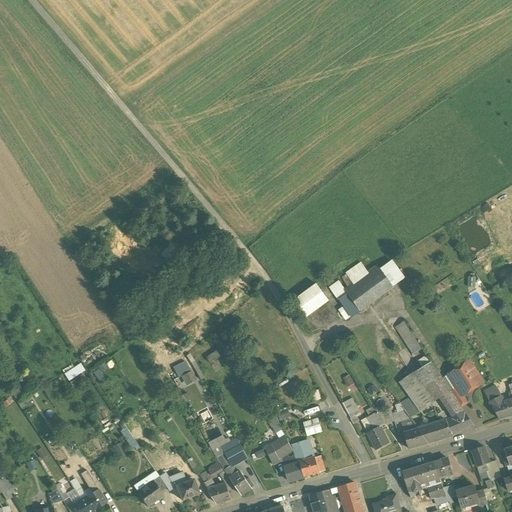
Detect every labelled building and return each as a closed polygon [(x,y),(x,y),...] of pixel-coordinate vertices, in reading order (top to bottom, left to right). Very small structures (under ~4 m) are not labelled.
[(393,287),(404,279),(392,262),(381,270),(393,287)] [(351,292),(381,270),(378,266),(368,273),(361,264),(341,278),(351,292)] [(351,292),(348,294),(360,311),(393,287),(381,270),(351,292)] [(348,294),(339,282),(330,289),(343,308),(339,311),(345,320),(346,319),(349,317),(350,319),(360,311),(348,294)] [(294,304),(306,320),(327,304),(315,288),(294,304)] [(431,364),(404,322),(396,328),(424,368),(431,364)] [(206,357),(214,369),(224,362),(216,350),(206,357)] [(192,357),(175,365),(185,386),(202,378),(192,357)] [(68,380),(85,371),(81,363),(64,373),(68,380)] [(469,363),(449,375),(458,388),(462,395),(462,394),(475,386),(476,387),(484,383),(472,363),(469,363)] [(442,379),(431,364),(424,368),(409,377),(423,395),(430,405),(442,397),(450,391),(442,379)] [(98,369),(95,371),(99,382),(103,380),(98,369)] [(350,374),(344,378),(349,386),(355,383),(350,374)] [(458,388),(449,375),(442,379),(450,391),(451,392),(458,388)] [(423,395),(409,377),(400,382),(410,397),(420,411),(430,405),(423,395)] [(458,388),(451,392),(462,408),(468,404),(462,394),(462,395),(458,388)] [(501,397),(496,388),(488,392),(490,394),(487,396),(490,402),(501,397)] [(451,392),(450,391),(442,397),(455,419),(464,411),(462,408),(451,392)] [(410,397),(400,404),(402,408),(404,411),(410,418),(420,411),(410,397)] [(505,405),(501,397),(490,402),(489,402),(499,420),(511,416),(505,405)] [(354,399),(345,404),(354,419),(362,414),(354,399)] [(391,409),(377,413),(384,426),(395,422),(392,414),(391,409)] [(404,411),(392,414),(395,422),(395,424),(401,422),(410,419),(410,418),(404,411)] [(445,418),(441,411),(436,414),(441,420),(445,418)] [(455,419),(446,423),(452,436),(474,426),(464,411),(455,419)] [(384,426),(377,413),(367,418),(372,427),(367,430),(368,433),(381,427),(384,426)] [(410,419),(401,422),(405,433),(418,429),(417,428),(417,429),(410,419)] [(318,420),(304,424),(308,435),(321,431),(318,420)] [(445,420),(417,428),(418,429),(428,444),(452,436),(446,423),(445,420)] [(151,434),(145,425),(142,427),(139,421),(132,425),(141,440),(151,434)] [(125,427),(119,431),(133,449),(139,445),(125,427)] [(368,433),(367,434),(376,451),(390,444),(381,427),(368,433)] [(405,433),(404,433),(409,449),(428,444),(418,429),(405,433)] [(294,456),(288,458),(287,454),(292,450),(290,444),(286,436),(272,445),(280,462),(283,460),(285,468),(296,464),(294,456)] [(238,439),(221,448),(225,454),(231,466),(232,465),(248,457),(238,439)] [(297,441),(290,444),(292,450),(299,448),(298,444),(297,441)] [(309,441),(298,444),(299,448),(303,462),(314,458),(309,441)] [(120,457),(127,453),(121,442),(113,446),(120,457)] [(272,445),(266,448),(273,465),(280,462),(272,445)] [(484,447),(472,451),(477,467),(486,465),(490,463),(484,447)] [(40,459),(46,456),(42,448),(36,451),(40,459)] [(511,448),(505,451),(506,453),(501,455),(505,468),(511,465),(511,448)] [(225,454),(217,458),(224,471),(232,466),(231,466),(225,454)] [(303,462),(300,463),(304,477),(319,473),(315,458),(303,462)] [(447,458),(433,463),(439,479),(452,475),(450,470),(452,469),(451,465),(449,466),(447,458)] [(187,463),(183,465),(184,467),(187,472),(189,475),(194,472),(187,463)] [(296,464),(285,468),(289,481),(304,477),(300,463),(296,464)] [(433,463),(420,467),(426,483),(439,479),(433,463)] [(219,464),(207,471),(211,477),(222,470),(219,464)] [(232,466),(224,471),(230,479),(237,474),(232,465),(231,466),(232,466)] [(486,465),(477,467),(479,475),(488,471),(486,465)] [(180,468),(170,473),(172,478),(187,472),(184,467),(180,468)] [(420,467),(402,472),(407,489),(419,485),(426,483),(420,467)] [(93,483),(86,471),(80,474),(87,486),(93,483)] [(237,474),(230,479),(241,495),(251,489),(250,487),(253,485),(248,478),(246,480),(240,473),(237,474)] [(207,475),(200,479),(203,483),(210,480),(207,475)] [(158,477),(152,481),(159,492),(166,487),(158,477)] [(191,478),(184,481),(185,483),(176,487),(181,501),(198,494),(192,480),(191,478)] [(439,479),(426,483),(429,494),(439,490),(439,491),(444,490),(439,479)] [(12,498),(1,480),(0,480),(0,491),(6,501),(12,498)] [(203,483),(203,484),(209,492),(215,490),(210,480),(203,483)] [(152,481),(137,492),(147,507),(162,496),(159,492),(152,481)] [(93,483),(87,486),(92,494),(98,490),(93,483)] [(363,511),(355,483),(339,488),(344,503),(345,503),(346,511),(363,511)] [(60,484),(54,487),(57,492),(63,489),(60,484)] [(419,485),(407,489),(411,499),(420,496),(418,490),(421,489),(419,485)] [(209,492),(208,492),(217,504),(231,500),(226,486),(215,490),(209,492)] [(454,487),(444,490),(446,495),(450,506),(454,504),(452,500),(458,498),(456,493),(454,487)] [(474,487),(456,493),(458,498),(461,509),(479,504),(480,503),(477,494),(474,487)] [(63,489),(57,492),(63,502),(64,502),(69,498),(63,489)] [(92,494),(85,497),(94,511),(106,503),(98,490),(92,494)] [(331,490),(322,492),(328,511),(339,511),(334,497),(333,497),(331,490)] [(439,490),(429,494),(431,500),(446,495),(444,490),(439,491),(439,490)] [(483,491),(477,494),(480,503),(479,504),(480,507),(488,504),(483,491)] [(57,492),(48,494),(51,505),(63,502),(57,492)] [(328,511),(322,492),(310,496),(314,511),(328,511)] [(388,501),(373,505),(375,511),(400,511),(401,511),(396,495),(387,498),(388,501)] [(92,511),(94,511),(85,497),(73,505),(77,511),(92,511)]
